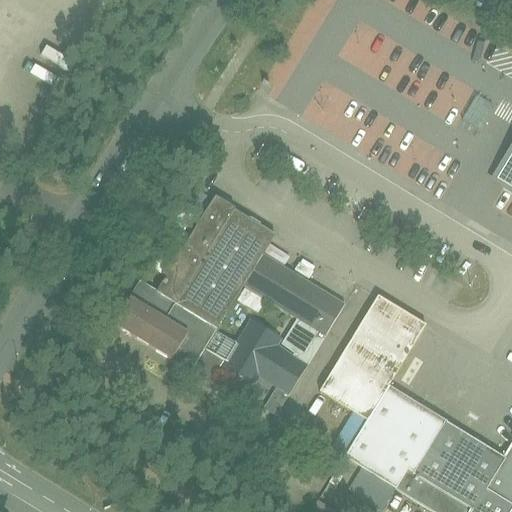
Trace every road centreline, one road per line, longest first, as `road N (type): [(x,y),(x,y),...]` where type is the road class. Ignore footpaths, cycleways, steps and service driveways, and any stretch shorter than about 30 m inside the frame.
road 1 (residential): [(224,132),(222,172),(232,187),(458,325),(491,314),(501,282),(493,264),(274,128),(244,130)]
road 2 (unclassified): [(158,107),(0,353)]
road 3 (unclassified): [(221,0),(158,107)]
